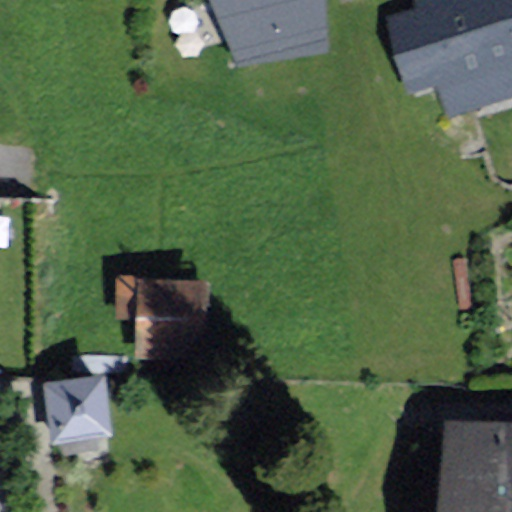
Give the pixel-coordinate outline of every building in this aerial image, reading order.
[(224,0),(241,66),(333,44),(322,0),(224,0)] [(511,109),(511,0),(441,0),(443,8),(396,22),(417,94),(460,81),(473,122),(511,109)] [(204,353),(204,278),(129,279),(130,354),(204,353)] [(113,435),(110,375),(50,378),(53,438),(113,435)] [(511,511),(511,422),(443,419),(438,511),(511,511)]
